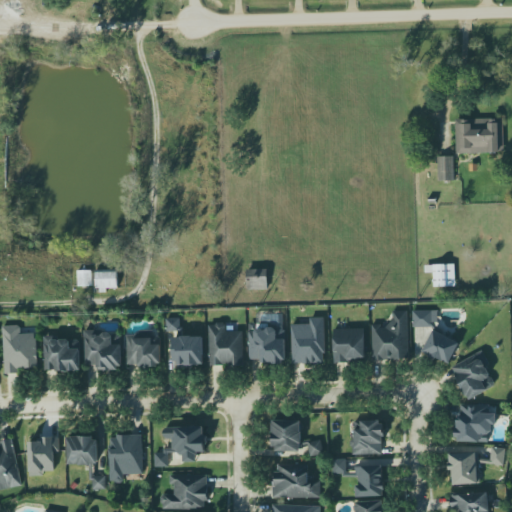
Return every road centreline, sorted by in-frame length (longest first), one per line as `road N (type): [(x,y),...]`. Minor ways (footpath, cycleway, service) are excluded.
road 1 (residential): [(0,407),(394,395),(416,410),(423,511)]
road 2 (residential): [(511,10),(188,21)]
